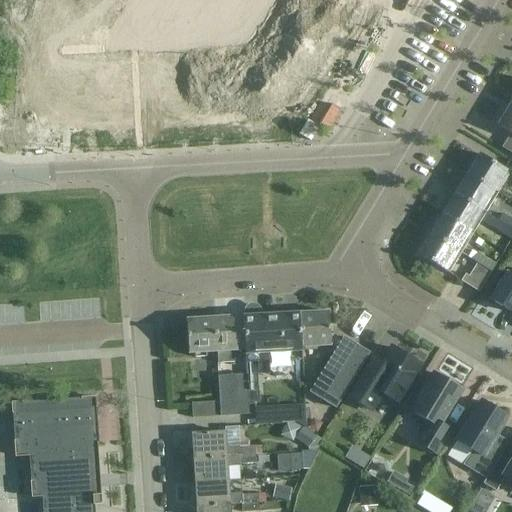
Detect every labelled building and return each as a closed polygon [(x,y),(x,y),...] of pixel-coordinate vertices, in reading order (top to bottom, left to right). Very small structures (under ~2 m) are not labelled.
[(52,0),(47,0),(37,22),(78,41),(89,18),(52,0)] [(52,0),(89,18),(97,0),(52,0)] [(316,0),(315,0),(304,19),(335,39),(347,19),(316,0)] [(316,0),(347,19),(359,0),(316,0)] [(108,14),(103,24),(115,29),(119,19),(108,14)] [(271,14),(266,22),(275,28),(279,20),(271,14)] [(304,19),(292,39),(323,58),(335,39),(304,19)] [(266,22),(261,30),(270,36),(275,28),(266,22)] [(103,24),(98,34),(110,40),(115,29),(103,24)] [(292,39),(280,59),(311,78),(323,58),(292,39)] [(240,45),(231,46),(231,56),(241,56),(240,45)] [(208,47),(198,48),(199,58),(208,58),(208,47)] [(217,47),(208,47),(208,58),(218,57),(217,47)] [(172,49),(162,50),(163,60),(172,60),(172,49)] [(162,50),(153,50),(154,61),(163,60),(162,50)] [(117,52),(108,53),(108,63),(118,63),(117,52)] [(108,53),(98,53),(99,64),(108,63),(108,53)] [(62,55),(53,56),(53,66),(63,66),(62,55)] [(72,55),(62,55),(63,66),(72,65),(72,55)] [(256,76),(232,77),(234,114),(258,113),(256,76)] [(232,77),(210,78),(212,115),(234,114),(232,77)] [(210,78),(187,80),(189,117),(212,115),(210,78)] [(187,80),(164,81),(166,118),(189,117),(187,80)] [(164,81),(140,82),(142,119),(166,118),(164,81)] [(133,83),(110,84),(112,121),(136,119),(133,83)] [(110,84),(87,85),(89,122),(112,121),(110,84)] [(87,85),(64,87),(66,124),(89,122),(87,85)] [(64,87),(40,88),(42,125),(66,124),(64,87)] [(511,104),(499,126),(511,133),(502,148),(511,153),(511,104)] [(496,192),(508,172),(482,155),(469,176),(496,192)] [(484,212),(484,211),(496,192),(469,176),(457,195),(484,212)] [(500,221),(484,211),(484,212),(457,195),(445,215),(472,232),(480,218),(511,237),(511,228),(500,221)] [(511,228),(511,219),(504,214),(500,221),(511,228)] [(460,251),(472,232),(445,215),(433,235),(460,251)] [(447,272),(460,251),(433,235),(421,255),(447,272)] [(469,257),(478,262),(493,272),(497,266),(473,250),(469,257)] [(481,292),(493,272),(478,262),(469,276),(467,274),(463,281),(481,292)] [(511,277),(508,275),(492,301),(511,313),(511,277)] [(263,316),(253,306),(243,317),(243,318),(246,351),(247,376),(248,403),(249,403),(258,403),(256,362),(270,362),(270,372),(277,377),(287,377),(292,370),(292,361),(302,360),(301,348),(302,348),(300,314),(263,316)] [(342,342),(330,334),(329,313),(300,314),(302,348),(331,347),(330,346),(337,350),(310,393),(335,409),(370,355),(344,339),(342,342)] [(235,352),(246,351),(243,318),(215,319),(217,353),(218,353),(218,364),(235,363),(235,352)] [(207,354),(217,353),(215,319),(187,321),(189,355),(195,354),(195,358),(207,358),(207,354)] [(420,365),(394,349),(385,365),(373,357),(348,397),(371,411),(381,393),(397,403),(420,365)] [(462,391),(435,375),(412,412),(431,423),(418,444),(437,455),(451,431),(441,425),(462,391)] [(250,415),(249,403),(248,403),(247,376),(219,377),(220,402),(221,417),(250,415)] [(102,505),(98,448),(98,444),(99,444),(97,408),(96,398),(81,399),(27,403),(12,404),(12,414),(13,414),(15,442),(14,442),(15,458),(29,457),(32,499),(42,498),(43,511),(95,511),(95,506),(102,505)] [(194,419),(221,417),(220,402),(193,404),(194,419)] [(486,480),(500,458),(488,450),(508,419),(482,403),(458,442),(473,451),(464,466),(486,480)] [(256,412),(256,425),(282,424),(281,411),(256,412)] [(295,439),(308,448),(316,436),(303,428),(295,439)] [(227,444),(226,432),(195,434),(196,459),(256,455),(262,454),(262,446),(240,447),(239,443),(227,444)] [(308,448),(308,452),(311,452),(317,453),(321,447),(321,440),(316,437),(308,448)] [(308,470),(317,453),(311,452),(308,452),(302,452),(302,454),(303,471),(308,470)] [(364,470),(371,458),(362,453),(355,464),(364,470)] [(278,472),(303,471),(302,454),(277,456),(278,472)] [(198,483),(229,481),(228,467),(241,466),(241,464),(257,463),(256,455),(196,459),(198,483)] [(511,464),(500,458),(486,480),(484,485),(497,493),(506,477),(511,480),(509,485),(511,491),(511,464)] [(406,484),(409,480),(394,472),(387,483),(402,492),(409,496),(414,488),(406,484)] [(259,503),(259,504),(266,504),(265,493),(243,495),(242,492),(230,493),(229,481),(198,483),(200,507),(231,505),(242,504),(259,503)] [(378,505),(376,485),(359,487),(360,506),(378,505)] [(273,498),(290,502),(292,489),(275,486),(273,498)] [(487,511),(490,508),(496,498),(482,490),(476,499),(468,511),(487,511)] [(450,511),(453,509),(425,493),(417,505),(429,511),(450,511)] [(248,511),(259,511),(259,504),(259,503),(242,504),(242,511),(248,511)]
